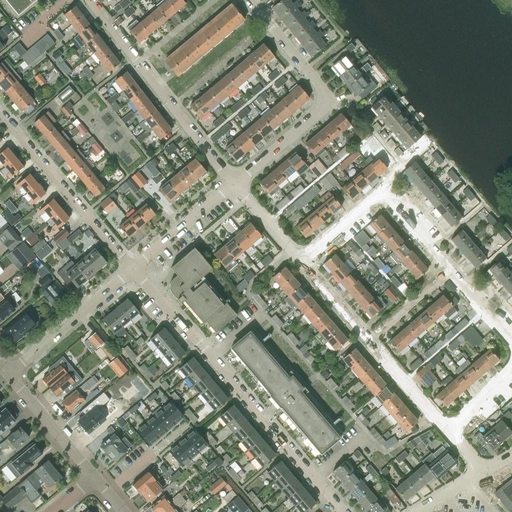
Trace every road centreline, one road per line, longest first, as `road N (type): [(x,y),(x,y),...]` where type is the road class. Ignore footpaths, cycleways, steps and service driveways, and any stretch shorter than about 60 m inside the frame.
road 1 (residential): [(344,511),(134,268)]
road 2 (residential): [(234,182),(325,102),(249,0)]
road 3 (residential): [(234,182),(84,0)]
road 4 (residential): [(447,430),(300,260)]
road 5 (residential): [(134,268),(0,115)]
road 6 (residential): [(511,342),(381,191)]
road 7 (residential): [(8,376),(134,268)]
road 8 (tertiary): [(93,477),(8,376)]
road 9 (residential): [(134,268),(234,182)]
